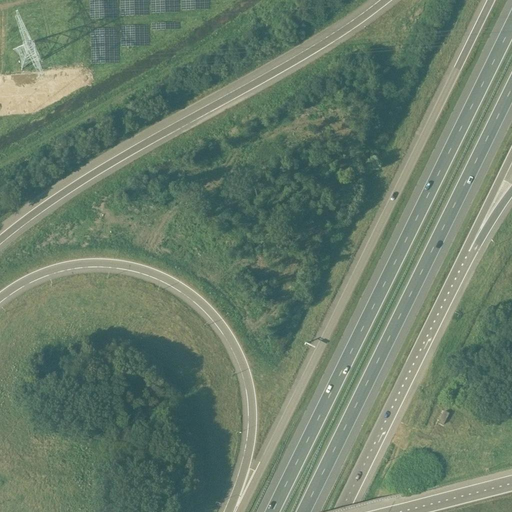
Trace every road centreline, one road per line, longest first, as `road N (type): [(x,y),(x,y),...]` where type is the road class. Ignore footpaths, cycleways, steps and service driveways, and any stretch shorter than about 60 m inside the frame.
road 1 (motorway): [(492,0),(241,511)]
road 2 (motorway): [(511,24),(272,511)]
road 3 (motorway): [(303,511),(511,88)]
road 4 (motorway): [(385,0),(289,65),(113,161),(0,240)]
road 5 (motorway): [(0,296),(88,263),(145,270),(196,298),(233,342),(252,399),(237,511)]
road 6 (motorway): [(337,511),(465,250)]
